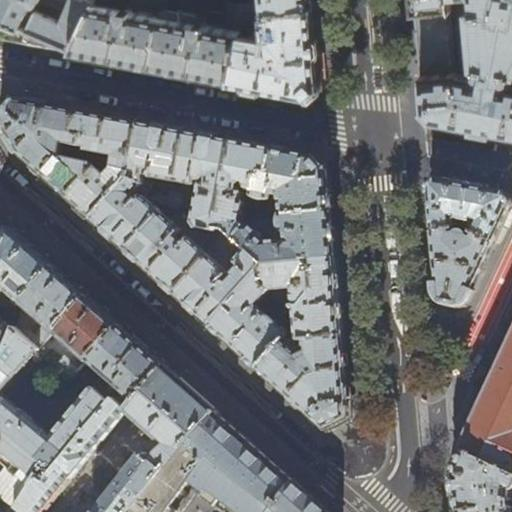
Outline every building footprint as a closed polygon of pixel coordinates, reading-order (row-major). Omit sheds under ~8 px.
[(0,0),(0,36),(12,38),(54,47),(72,50),(95,0),(0,0)] [(314,4),(313,0),(95,0),(72,50),(105,56),(192,73),(196,73),(231,80),(241,34),(242,27),(245,10),(314,4)] [(511,0),(414,0),(415,7),(421,75),(424,107),(434,118),(451,121),(485,128),(511,133),(511,0)] [(245,10),(242,27),(258,26),(257,15),(269,14),(271,39),(241,34),(231,80),(270,87),(310,95),(321,85),(317,38),(314,4),(245,10)] [(75,135),(79,113),(50,107),(15,101),(9,111),(2,121),(23,155),(26,158),(46,175),(62,157),(63,144),(79,147),(82,147),(84,136),(75,135)] [(112,119),(79,113),(75,135),(84,136),(82,147),(79,147),(77,154),(82,154),(83,148),(89,149),(89,152),(117,157),(115,169),(132,173),(141,124),(112,119)] [(164,128),(141,124),(132,173),(131,178),(152,189),(154,178),(179,183),(188,133),(164,128)] [(209,137),(188,133),(179,183),(202,187),(195,223),(199,227),(218,230),(219,223),(235,142),(209,137)] [(256,146),(235,142),(219,223),(238,240),(250,227),(245,222),(249,204),(246,200),(247,195),(256,197),(260,178),(264,178),(265,173),(270,174),(276,150),(256,146)] [(298,154),(276,150),(270,174),(265,173),(264,178),(260,178),(256,197),(257,198),(261,201),(266,202),(270,202),(274,200),(283,201),(284,216),(333,211),(330,183),(329,169),(319,158),(309,156),(298,154)] [(82,154),(77,154),(77,155),(76,159),(62,157),(46,175),(74,201),(95,219),(131,178),(132,173),(115,169),(108,176),(93,162),(81,160),(82,154)] [(152,189),(131,178),(95,219),(100,224),(130,251),(163,213),(144,197),(152,189)] [(435,231),(458,229),(457,219),(461,219),(468,221),(474,221),(474,222),(477,224),(474,232),(495,242),(503,225),(511,206),(505,193),(473,187),(442,181),(431,191),(433,211),(435,231)] [(333,211),(284,216),(283,218),(282,223),(283,229),(285,234),(290,234),(291,249),(287,249),(287,243),(285,242),(269,243),(264,239),(264,233),(255,226),(250,227),(238,240),(267,265),(337,259),(335,236),(333,211)] [(163,213),(130,251),(149,268),(177,294),(210,257),(206,253),(207,252),(163,213)] [(219,223),(218,230),(222,235),(207,252),(206,253),(210,257),(177,294),(183,299),(213,325),(264,268),(267,265),(238,240),(219,223)] [(23,302),(54,267),(35,250),(9,227),(0,247),(0,347),(7,354),(17,330),(0,315),(0,296),(6,288),(23,302)] [(458,231),(458,229),(435,231),(438,264),(441,302),(466,306),(480,274),(495,242),(474,232),(473,236),(469,232),(465,231),(462,230),(458,231)] [(337,259),(267,265),(264,268),(266,286),(271,291),(296,289),(299,331),(294,331),(295,341),(307,340),(343,336),(340,298),(337,259)] [(70,281),(54,267),(23,302),(47,324),(38,335),(32,330),(27,336),(41,349),(56,332),(88,297),(70,281)] [(272,292),(271,291),(266,286),(264,268),(213,325),(242,352),(261,369),(288,338),(292,342),(295,341),(294,331),(289,332),(281,325),(281,323),(273,315),(271,316),(260,306),(259,301),(263,301),(272,292)] [(103,311),(88,297),(56,332),(78,352),(70,360),(65,355),(57,364),(68,374),(72,378),(89,360),(121,326),(103,311)] [(0,494),(1,493),(19,508),(42,476),(48,481),(116,399),(127,409),(166,366),(127,331),(121,326),(89,360),(105,374),(54,436),(4,393),(41,349),(27,336),(18,327),(17,330),(7,354),(0,347),(0,494)] [(343,336),(307,340),(308,355),(301,356),(290,346),(295,341),(292,342),(288,338),(261,369),(297,401),(328,429),(351,418),(348,383),(343,336)] [(511,348),(507,360),(464,451),(511,473),(511,348)] [(60,383),(68,374),(57,364),(48,356),(41,364),(60,383)] [(134,511),(216,411),(173,373),(166,366),(127,409),(116,399),(48,481),(42,476),(19,508),(1,493),(0,494),(0,511),(134,511)] [(183,511),(191,502),(198,492),(224,511),(330,511),(272,460),(250,440),(244,436),(216,411),(134,511),(183,511)] [(511,511),(511,473),(464,451),(459,461),(457,465),(456,474),(459,511),(511,511)]
